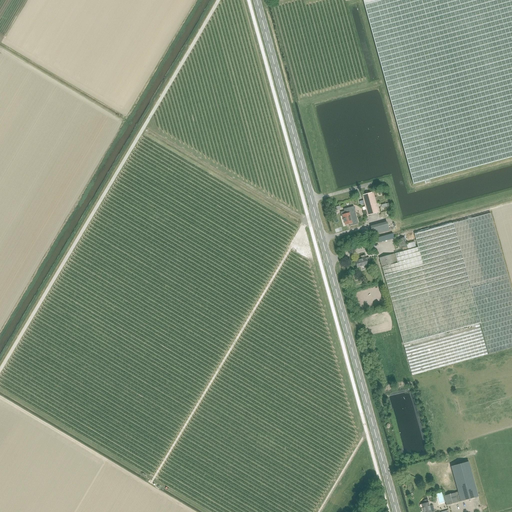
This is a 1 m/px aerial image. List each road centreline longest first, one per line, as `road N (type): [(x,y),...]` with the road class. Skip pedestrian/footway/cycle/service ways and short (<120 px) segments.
road 1 (secondary): [(396,511),(256,0)]
road 2 (track): [(155,485),(304,221)]
